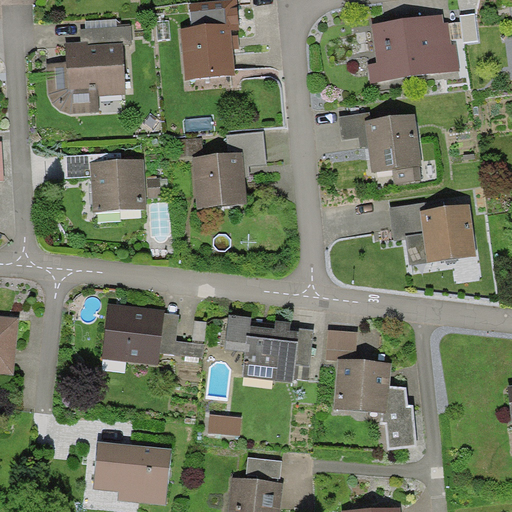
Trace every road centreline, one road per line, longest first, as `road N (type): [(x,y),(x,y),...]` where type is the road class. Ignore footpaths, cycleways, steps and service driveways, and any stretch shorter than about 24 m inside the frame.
road 1 (residential): [(310,298),(0,266)]
road 2 (residential): [(317,0),(299,8),(294,35),(310,298)]
road 3 (residential): [(511,319),(310,298)]
